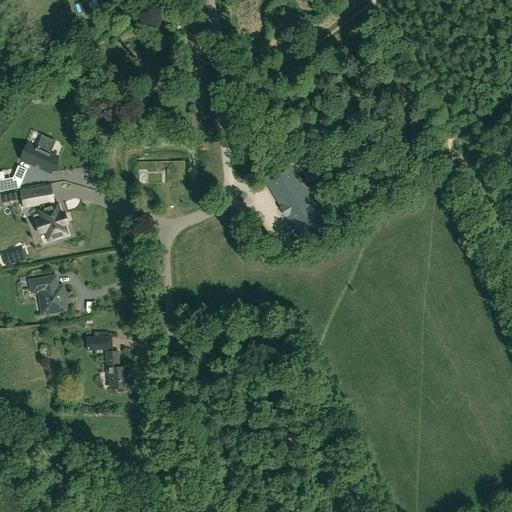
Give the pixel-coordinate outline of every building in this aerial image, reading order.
[(92,15),(101,11),(96,0),(87,4),(92,15)] [(35,148),(28,145),(22,160),(50,172),(57,157),(49,154),(46,153),(49,147),(38,142),(35,148)] [(184,162),(138,162),(138,184),(166,183),(169,183),(169,188),(171,188),(171,189),(176,189),(177,190),(180,190),(181,189),(185,189),(184,162)] [(285,219),(286,217),(300,241),(326,226),(291,168),(265,183),(280,208),(279,209),(285,219)] [(23,180),(14,176),(13,178),(0,180),(0,190),(19,188),(23,180)] [(39,233),(51,229),(54,239),(67,234),(64,224),(67,223),(66,221),(65,221),(63,217),(65,216),(64,214),(61,215),(57,204),(51,206),(49,201),(42,202),(40,189),(22,192),(23,198),(30,197),(31,205),(38,203),(40,209),(38,210),(41,220),(35,221),(39,233)] [(2,202),(12,200),(11,194),(1,196),(2,202)] [(6,266),(15,263),(12,253),(2,256),(6,266)] [(61,282),(56,283),(54,274),(28,280),(31,294),(39,292),(43,316),(67,311),(61,282)] [(112,349),(112,336),(86,337),(86,350),(100,349),(112,349)] [(144,349),(126,349),(126,360),(144,360),(144,349)] [(118,367),(118,351),(106,351),(107,373),(111,373),(112,389),(127,388),(127,366),(118,367)]
